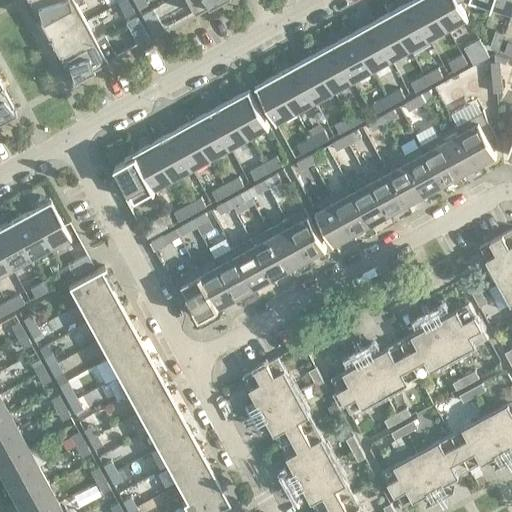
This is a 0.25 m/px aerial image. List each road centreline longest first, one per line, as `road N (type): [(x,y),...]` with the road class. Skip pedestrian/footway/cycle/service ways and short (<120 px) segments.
road 1 (residential): [(193,361),(511,199)]
road 2 (residential): [(193,361),(69,145)]
road 3 (unclassified): [(69,145),(273,33)]
road 4 (residential): [(273,511),(193,361)]
